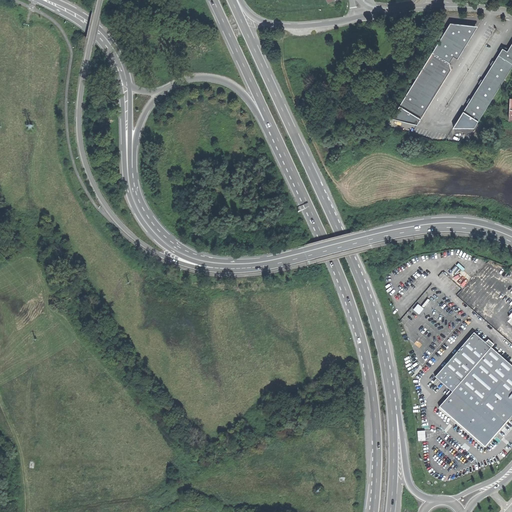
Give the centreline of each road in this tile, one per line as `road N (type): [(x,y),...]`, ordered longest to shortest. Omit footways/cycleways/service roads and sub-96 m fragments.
road 1 (trunk): [(391,412),(368,301),(231,0)]
road 2 (trunk): [(268,119),(363,342),(375,411),(373,511)]
road 3 (trunk): [(100,0),(79,110),(94,187),(116,220),(162,256),(210,270),(271,261)]
road 4 (trunk): [(251,264),(191,251),(145,207),(134,144),(149,104),(164,90)]
road 5 (secondary): [(271,261),(445,223),(511,237)]
road 6 (secondary): [(68,17),(95,37),(116,71),(123,169),(135,205)]
road 7 (secondary): [(135,205),(178,253),(251,264)]
road 8 (trunk): [(213,0),(268,119)]
road 9 (trunk): [(361,17),(272,24),(239,0)]
road 10 (trunk): [(164,90),(212,77),(237,88),(268,119)]
road 11 (secondary): [(129,85),(107,36),(51,0)]
road 12 (secondary): [(135,205),(129,85)]
